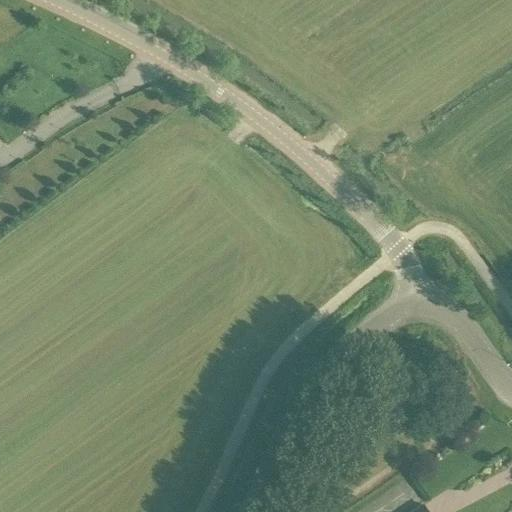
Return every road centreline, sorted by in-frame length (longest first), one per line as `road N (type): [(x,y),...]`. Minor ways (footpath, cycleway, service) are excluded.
road 1 (tertiary): [(414,306),(403,255),(309,160),(156,53),(48,0)]
road 2 (tertiary): [(248,511),(340,357),(370,329),(414,306)]
road 3 (tertiary): [(511,389),(446,310),(414,306)]
